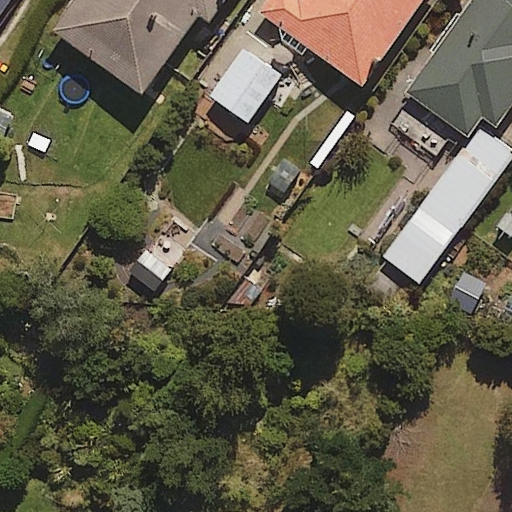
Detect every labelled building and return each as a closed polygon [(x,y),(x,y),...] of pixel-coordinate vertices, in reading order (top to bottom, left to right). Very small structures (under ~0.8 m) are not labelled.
[(0,0),(0,19),(13,0),(0,0)] [(227,0),(76,0),(53,32),(143,98),(201,18),(210,25),(227,0)] [(426,0),(269,0),(259,15),(365,89),(426,0)] [(511,160),(511,149),(492,136),(511,108),(511,0),(473,0),(386,120),(438,157),(449,142),(462,151),(385,258),(423,284),(511,160)] [(282,78),(245,51),(212,98),(249,124),(282,78)] [(146,249),(126,273),(158,300),(178,276),(146,249)]
